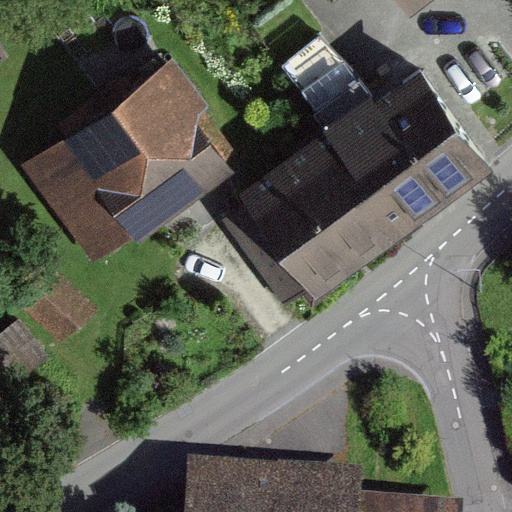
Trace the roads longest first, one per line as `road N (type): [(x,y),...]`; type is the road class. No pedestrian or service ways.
road 1 (residential): [(406,282),(302,361),(58,511)]
road 2 (residential): [(406,282),(441,342),(482,511)]
road 3 (residential): [(511,188),(406,282)]
